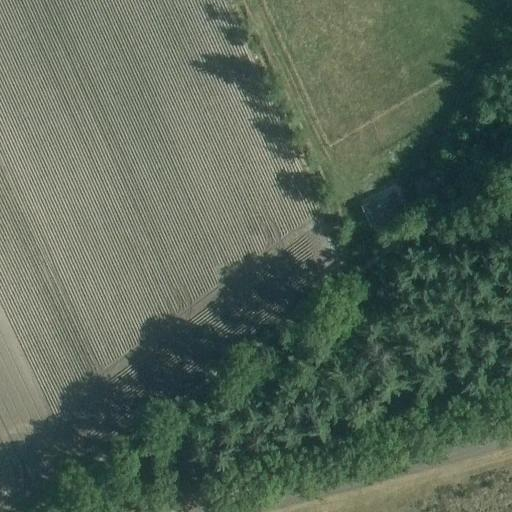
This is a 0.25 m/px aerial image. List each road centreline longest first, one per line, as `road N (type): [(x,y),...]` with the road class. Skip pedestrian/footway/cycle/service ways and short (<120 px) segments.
road 1 (track): [(234,511),(511,437)]
road 2 (track): [(448,455),(346,202)]
